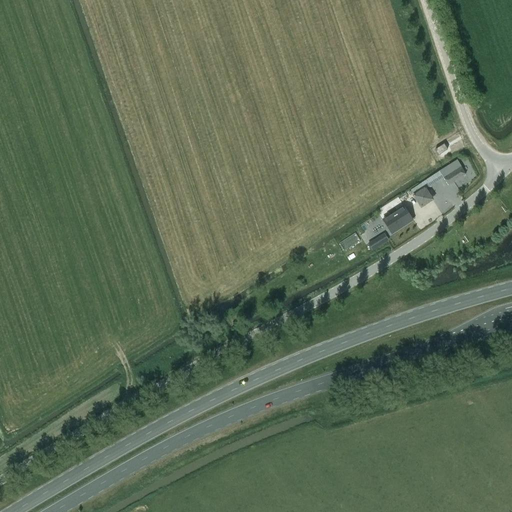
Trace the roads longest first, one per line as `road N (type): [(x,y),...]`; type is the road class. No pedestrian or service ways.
road 1 (unclassified): [(0,482),(445,223),(511,165)]
road 2 (primary): [(511,289),(353,338),(223,392),(13,511)]
road 3 (primary): [(50,511),(229,415),(511,322)]
road 4 (unclassified): [(511,165),(476,135),(429,0)]
